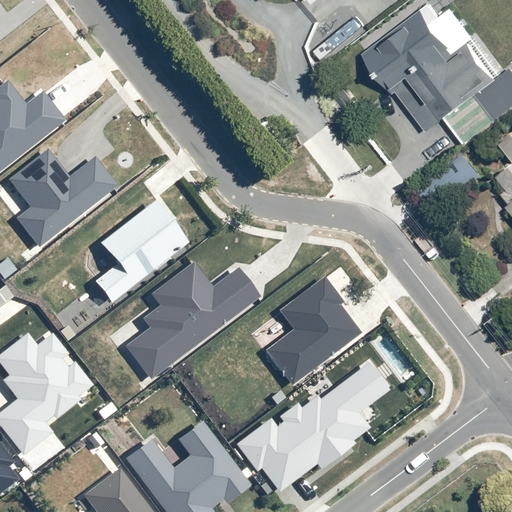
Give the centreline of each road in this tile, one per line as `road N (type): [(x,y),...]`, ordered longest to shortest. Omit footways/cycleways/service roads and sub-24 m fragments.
road 1 (residential): [(507,395),(367,222),(275,207),(227,181),(82,0)]
road 2 (unknown): [(367,222),(332,139),(278,100),(178,0)]
road 3 (residential): [(507,395),(348,511)]
